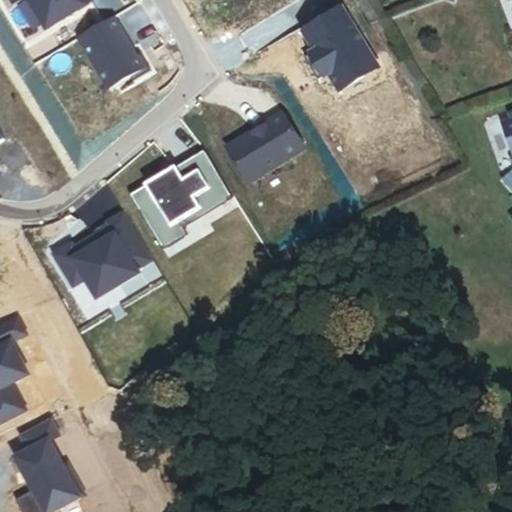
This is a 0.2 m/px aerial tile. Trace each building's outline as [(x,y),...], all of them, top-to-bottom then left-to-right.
[(59,38),(118,3),(116,0),(16,0),(25,15),(39,6),(59,38)] [(340,82),(351,100),(389,76),(352,17),(315,40),(327,60),(316,66),(329,89),(340,82)] [(125,26),(90,47),(121,99),(142,86),(145,90),(162,80),(152,62),(148,65),(125,26)] [(511,109),(507,111),(508,115),(501,118),(511,148),(511,109)] [(275,136),(266,141),(265,139),(238,156),(260,191),(316,157),(293,121),(274,134),(275,136)] [(242,207),(214,160),(141,204),(177,263),(201,248),(184,219),(205,207),(215,223),(242,207)] [(66,264),(85,295),(97,288),(104,300),(125,287),(129,294),(150,281),(148,276),(164,266),(135,220),(118,231),(121,234),(107,243),(85,256),(83,253),(66,264)] [(121,234),(118,231),(105,239),(107,243),(121,234)] [(129,294),(125,287),(104,300),(109,307),(129,294)] [(0,365),(3,371),(0,372),(0,426),(5,435),(36,418),(23,392),(40,382),(22,350),(36,343),(26,325),(0,339),(0,365)] [(36,461),(38,464),(29,469),(45,499),(27,508),(28,511),(83,511),(102,502),(84,471),(80,473),(66,446),(70,444),(61,427),(32,443),(40,459),(36,461)] [(36,461),(27,466),(29,469),(38,464),(36,461)]
